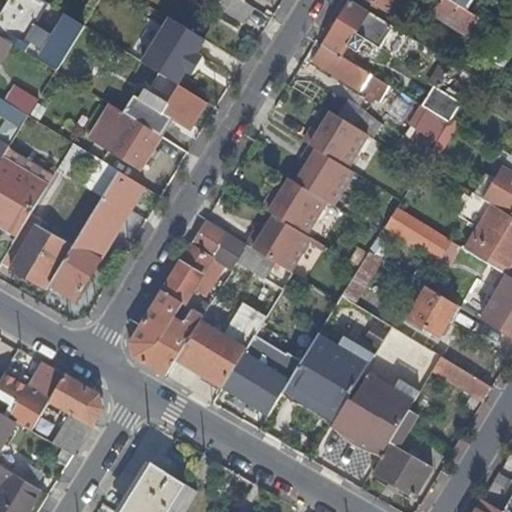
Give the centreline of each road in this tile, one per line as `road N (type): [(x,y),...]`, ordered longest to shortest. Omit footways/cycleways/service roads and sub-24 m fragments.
road 1 (residential): [(86,356),(309,0)]
road 2 (tertiary): [(137,390),(345,511)]
road 3 (residential): [(137,390),(64,511)]
road 4 (residential): [(511,399),(443,511)]
